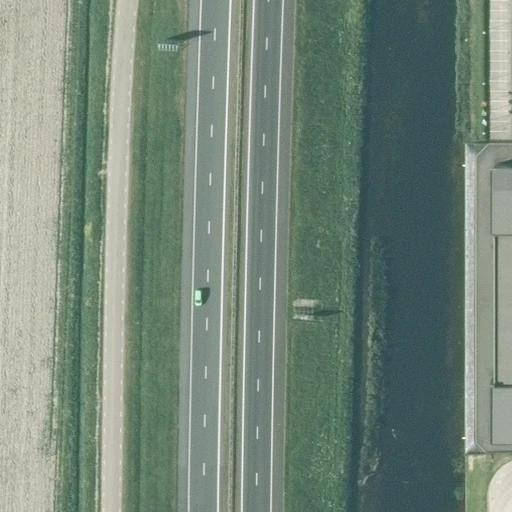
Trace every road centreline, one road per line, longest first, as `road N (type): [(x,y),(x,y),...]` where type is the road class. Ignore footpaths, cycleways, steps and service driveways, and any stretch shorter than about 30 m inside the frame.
road 1 (unclassified): [(117,511),(117,125),(129,0)]
road 2 (motorway): [(217,0),(203,511)]
road 3 (motorway): [(257,511),(270,0)]
